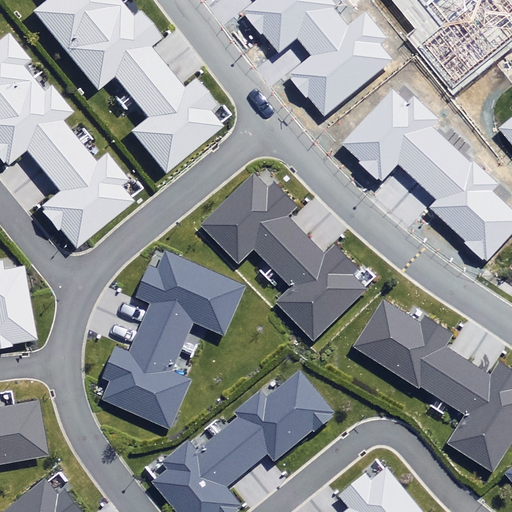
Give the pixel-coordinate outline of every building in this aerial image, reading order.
[(46,0),(33,11),(65,50),(123,2),(121,0),(46,0)] [(256,0),(244,11),(247,14),(245,16),(260,34),(262,33),(279,53),(296,38),(333,8),(337,5),(332,0),(256,0)] [(134,15),(123,2),(65,50),(99,90),(116,76),(132,96),(168,66),(151,46),(163,36),(141,10),(134,15)] [(348,25),(333,8),(296,38),(310,56),(289,73),(292,77),(290,79),(306,97),(307,96),(324,116),(393,60),(379,44),(387,38),(365,11),(348,25)] [(0,106),(35,78),(24,65),(31,59),(10,33),(0,41),(0,106)] [(185,87),(168,66),(132,96),(149,117),(132,131),(166,173),(224,126),(211,110),(218,104),(196,78),(185,87)] [(27,151),(42,170),(79,140),(64,121),(74,112),(53,85),(45,91),(35,78),(0,106),(0,158),(4,164),(6,162),(9,166),(27,151)] [(398,164),(418,183),(453,146),(433,127),(439,120),(414,96),(407,102),(393,89),(342,144),(361,161),(359,163),(377,180),(378,178),(382,181),(398,164)] [(511,117),(498,128),(511,144),(511,117)] [(77,248),(135,201),(122,185),(129,179),(108,153),(97,161),(79,140),(42,170),(59,191),(42,205),(45,209),(43,211),(58,231),(61,228),(77,248)] [(464,243),(482,260),(484,258),(486,261),(511,233),(511,209),(492,191),(499,184),(474,161),(472,164),(453,146),(418,183),(436,200),(429,207),(465,241),(464,243)] [(273,268),(307,235),(288,216),(297,206),(274,182),(268,188),(254,173),(200,225),(238,264),(254,249),(273,268)] [(291,287),(275,302),(313,341),(368,288),(354,274),(359,269),(335,245),(325,254),(307,235),(273,268),(291,287)] [(139,329),(182,347),(193,322),(224,335),(246,286),(165,251),(158,268),(149,264),(135,297),(150,303),(139,329)] [(0,348),(13,346),(13,343),(38,339),(25,266),(4,269),(3,260),(0,260),(0,348)] [(443,401),(468,362),(445,347),(453,334),(425,316),(420,323),(383,299),(353,346),(419,388),(420,386),(443,401)] [(109,382),(102,400),(170,430),(192,380),(172,371),(182,347),(139,329),(129,351),(116,346),(102,378),(109,382)] [(447,444),(493,472),(511,441),(511,369),(499,362),(490,376),(468,362),(443,401),(465,415),(447,444)] [(219,432),(250,469),(268,454),(274,462),(312,430),(314,432),(333,416),(332,414),(335,412),(300,370),(267,397),(261,390),(234,412),(238,417),(219,432)] [(0,465),(50,456),(39,400),(0,407),(0,465)] [(227,487),(250,469),(219,432),(197,451),(187,440),(161,461),(168,470),(152,482),(176,511),(236,511),(239,510),(237,508),(242,505),(227,487)] [(343,511),(423,511),(387,467),(370,481),(365,474),(339,494),(349,507),(343,511)] [(82,511),(64,489),(58,494),(46,479),(2,511),(82,511)]
